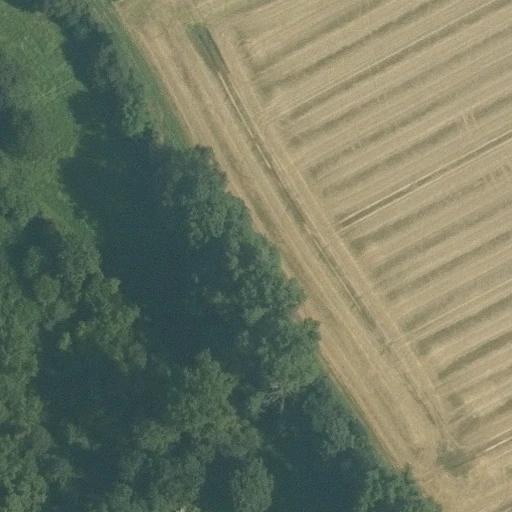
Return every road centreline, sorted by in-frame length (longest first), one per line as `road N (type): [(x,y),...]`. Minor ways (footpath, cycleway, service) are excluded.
road 1 (track): [(95,0),(246,266),(404,511)]
road 2 (track): [(262,511),(180,374),(92,261),(0,177)]
